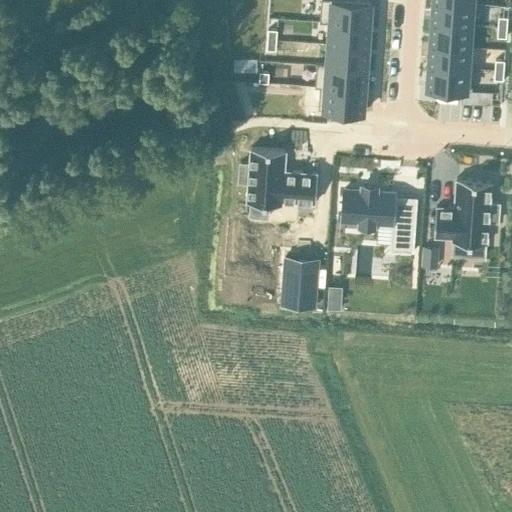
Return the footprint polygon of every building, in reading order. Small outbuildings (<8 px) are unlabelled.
[(356,0),(330,0),(329,21),(369,24),(371,1),(356,0)] [(448,0),(432,0),(431,20),(474,24),(476,2),(448,0)] [(267,7),(267,17),(277,17),(278,7),(267,7)] [(21,13),(7,17),(13,37),(27,33),(21,13)] [(498,16),(497,26),(506,26),(507,16),(498,16)] [(267,17),(266,27),(276,27),(277,17),(267,17)] [(431,20),(429,42),(473,45),(474,24),(431,20)] [(329,21),(327,42),(368,45),(369,24),(329,21)] [(497,26),(496,36),(506,37),(506,26),(497,26)] [(327,42),(326,64),(366,67),(368,45),(327,42)] [(429,42),(428,64),(471,67),(473,45),(429,42)] [(263,49),(262,59),(272,60),(273,50),(263,49)] [(262,59),(262,69),(272,70),(272,60),(262,59)] [(495,59),(494,69),(503,69),(504,59),(495,59)] [(326,64),(324,85),(365,88),(366,67),(326,64)] [(428,64),(426,88),(469,91),(469,90),(471,67),(428,64)] [(494,69),(493,79),(503,80),(503,69),(494,69)] [(258,81),(258,88),(269,89),(269,81),(258,81)] [(324,85),(323,108),(363,110),(365,88),(324,85)] [(469,91),(462,91),(462,103),(491,105),(492,92),(469,90),(469,91)] [(242,167),(240,188),(252,189),(250,204),(253,204),(252,217),(274,218),(274,206),(286,206),(287,200),(313,202),(315,175),(290,174),(290,154),(253,152),(252,168),(242,167)] [(346,174),(343,214),(403,217),(401,249),(416,250),(420,178),(346,174)] [(451,241),(487,244),(489,221),(498,222),(500,206),(490,205),(492,183),(456,180),(454,208),(435,207),(433,235),(451,237),(451,241)] [(438,246),(423,245),(422,265),(437,265),(438,246)] [(284,260),(280,304),(308,307),(313,262),(284,260)] [(329,286),(328,307),(340,308),(341,286),(329,286)]
